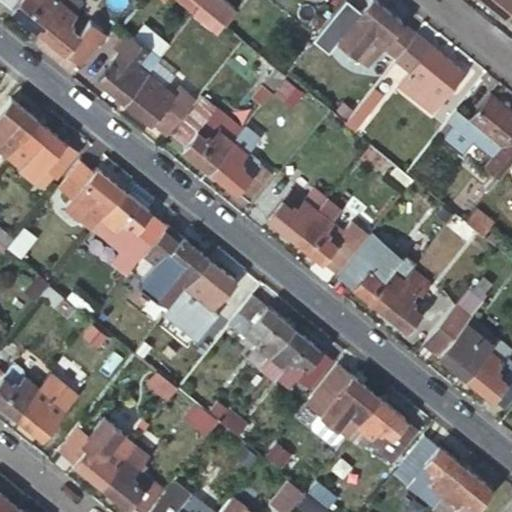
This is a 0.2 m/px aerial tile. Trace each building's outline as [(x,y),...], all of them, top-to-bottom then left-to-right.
[(3,0),(40,29),(62,1),(60,0),(3,0)] [(82,0),(63,0),(62,1),(76,12),(85,1),(82,0)] [(194,0),(182,0),(193,9),(198,3),(194,0)] [(194,0),(198,3),(200,5),(225,25),(236,11),(222,0),(194,0)] [(397,57),(416,34),(401,22),(401,21),(375,0),(370,0),(338,40),(367,64),(382,45),(397,57)] [(511,0),(485,0),(503,14),(511,2),(511,0)] [(62,1),(40,29),(67,51),(80,34),(67,23),(76,12),(62,1)] [(89,23),(76,12),(67,23),(80,34),(82,32),(89,23)] [(144,25),(133,38),(158,58),(169,44),(144,25)] [(80,34),(67,51),(78,60),(93,41),(82,32),(80,34)] [(416,34),(397,57),(396,58),(405,65),(411,70),(401,82),(434,109),(464,72),(431,45),(430,46),(416,34)] [(99,77),(125,99),(149,68),(156,60),(158,58),(133,38),(131,37),(130,39),(124,35),(113,48),(119,53),(99,77)] [(396,58),(346,120),(355,127),(405,65),(396,58)] [(156,60),(149,68),(173,87),(179,79),(156,60)] [(149,68),(125,99),(168,133),(196,97),(181,85),(176,90),(173,87),(149,68)] [(286,80),(272,96),(289,110),(303,93),(286,80)] [(263,103),(272,91),(262,83),(253,95),(263,103)] [(456,107),(448,118),(493,155),(487,163),(502,175),(511,161),(511,110),(490,93),(470,119),(456,107)] [(0,149),(8,156),(39,118),(10,95),(0,108),(0,149)] [(205,118),(232,140),(238,133),(211,111),(205,118)] [(169,135),(183,146),(201,123),(188,113),(169,135)] [(79,150),(39,118),(8,156),(35,178),(44,166),(56,177),(79,150)] [(183,146),(210,168),(232,140),(205,118),(201,123),(183,146)] [(238,133),(232,140),(246,152),(258,136),(245,125),(238,133)] [(232,140),(210,168),(236,190),(259,162),(246,152),(232,140)] [(99,216),(123,187),(97,165),(93,170),(80,159),(60,183),(74,194),(65,204),(91,225),(99,216)] [(259,162),(236,190),(248,199),(271,172),(259,162)] [(319,209),(329,197),(315,185),(304,198),(319,209)] [(257,206),(269,215),(282,199),(285,196),(274,186),(257,206)] [(166,222),(123,187),(99,216),(100,217),(111,226),(126,238),(109,259),(125,273),(142,252),(166,222)] [(295,210),(304,198),(291,187),(285,196),(282,199),(295,210)] [(319,209),(296,238),(339,272),(362,243),(331,219),(341,207),(329,197),(319,209)] [(269,215),(296,238),(319,209),(304,198),(295,210),(282,199),(269,215)] [(477,206),(466,221),(481,233),(493,219),(477,206)] [(103,237),(111,226),(100,217),(92,228),(103,237)] [(209,257),(166,222),(142,252),(184,286),(209,257)] [(0,241),(6,246),(12,237),(0,227),(0,241)] [(342,275),(353,284),(367,267),(370,264),(359,255),(342,275)] [(380,278),(389,266),(377,256),(370,264),(367,267),(380,278)] [(235,279),(209,257),(184,286),(198,298),(208,285),(221,296),(235,279)] [(353,284),(380,306),(403,278),(389,266),(380,278),(367,267),(353,284)] [(414,268),(405,279),(416,288),(424,277),(414,268)] [(403,278),(380,306),(418,336),(431,319),(434,321),(447,305),(435,295),(431,300),(416,288),(405,279),(403,278)] [(208,285),(198,298),(211,308),(221,296),(208,285)] [(294,326),(252,291),(228,320),(256,343),(270,355),(294,326)] [(72,303),(64,314),(79,326),(88,316),(72,303)] [(447,313),(424,341),(466,376),(489,347),(477,337),(447,313)] [(320,347),(294,326),(270,355),(284,366),(294,354),(307,365),(320,347)] [(477,337),(489,347),(495,339),(483,328),(477,337)] [(489,347),(466,376),(492,397),(506,379),(493,368),(505,353),(510,347),(498,336),(495,339),(489,347)] [(270,355),(256,343),(250,351),(253,354),(252,356),(262,365),(270,355)] [(332,357),(320,347),(307,365),(297,377),(309,386),(332,357)] [(506,379),(492,397),(504,407),(511,397),(511,366),(509,364),(511,359),(505,353),(493,368),(506,379)] [(294,354),(284,366),(297,377),(307,365),(294,354)] [(262,365),(260,368),(274,379),(284,366),(270,355),(262,365)] [(0,378),(0,399),(16,413),(39,386),(32,381),(25,375),(18,383),(12,378),(21,366),(14,361),(4,373),(0,378)] [(358,424),(380,396),(341,364),(310,403),(349,434),(358,424)] [(39,386),(50,370),(44,365),(32,381),(39,386)] [(176,384),(157,369),(148,380),(168,396),(176,384)] [(39,386),(16,413),(44,435),(57,418),(44,407),(53,397),(39,386)] [(418,426),(380,396),(358,424),(371,435),(379,424),(390,433),(404,444),(418,426)] [(44,407),(57,418),(66,407),(53,397),(44,407)] [(194,401),(180,417),(203,436),(217,420),(194,401)] [(92,435),(77,423),(58,447),(101,481),(121,456),(133,442),(123,433),(126,430),(107,416),(92,435)] [(349,434),(348,436),(361,447),(366,441),(377,450),(385,440),(390,433),(379,424),(371,435),(358,424),(349,434)] [(390,433),(385,440),(398,450),(404,444),(390,433)] [(442,494),(465,465),(429,435),(400,469),(413,480),(417,475),(442,494)] [(121,456),(101,481),(128,503),(150,475),(137,465),(147,453),(133,442),(121,456)] [(470,511),(492,487),(465,465),(442,494),(432,507),(438,511),(450,511),(451,510),(453,511),(470,511)] [(150,475),(128,503),(139,511),(142,511),(163,486),(150,475)] [(303,487),(291,477),(289,480),(288,479),(271,500),(285,510),(302,490),(301,489),(303,487)] [(152,511),(213,511),(177,482),(152,511)] [(318,482),(312,490),(323,499),(329,490),(318,482)] [(324,511),(328,508),(305,489),(296,501),(309,511),(324,511)] [(0,511),(7,511),(15,503),(0,490),(0,511)] [(254,511),(231,494),(223,505),(218,511),(217,511),(254,511)] [(7,511),(26,511),(15,503),(7,511)]
